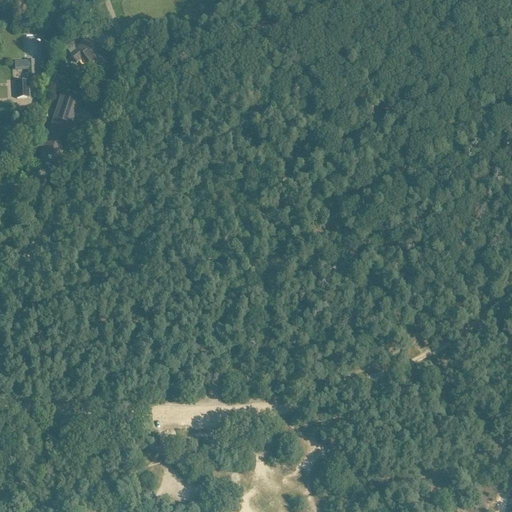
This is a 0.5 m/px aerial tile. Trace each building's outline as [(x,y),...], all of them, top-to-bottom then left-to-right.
[(77,43),(80,36),(75,34),(72,41),(77,43)] [(74,43),(66,49),(71,55),(77,64),(83,59),(91,70),(105,60),(103,59),(107,56),(102,48),(97,51),(90,41),(81,47),(78,43),(76,45),(74,43)] [(35,78),(34,61),(27,61),(28,62),(15,63),(15,72),(28,71),(28,78),(35,78)] [(16,82),(17,89),(17,99),(30,99),(29,82),(16,82)] [(76,97),(78,97),(87,100),(90,92),(78,89),(76,97)] [(57,168),(62,152),(65,153),(67,146),(65,146),(74,116),(77,117),(82,104),(62,97),(40,163),(57,168)]
